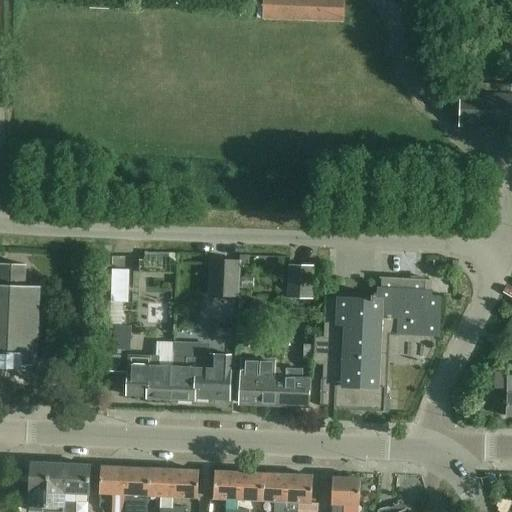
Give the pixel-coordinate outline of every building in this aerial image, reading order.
[(344,20),(344,0),(262,0),(262,4),(258,4),(258,14),(260,14),(260,18),(344,20)] [(511,126),(511,93),(510,93),(511,83),(466,82),(466,91),(461,91),(460,125),(511,126)] [(181,263),(181,247),(150,246),(149,262),(181,263)] [(239,298),(242,260),(212,259),(210,297),(239,298)] [(33,363),(37,286),(26,286),(27,281),(23,281),(23,264),(0,263),(0,365),(8,366),(9,366),(20,367),(20,363),(33,363)] [(133,299),(134,265),(116,265),(115,298),(133,299)] [(287,297),(312,298),(313,266),(288,265),(287,297)] [(322,378),(320,406),(383,409),(386,333),(399,333),(399,332),(437,334),(438,298),(429,298),(429,292),(426,292),(427,285),(427,279),(379,277),(379,295),(372,295),(372,300),(325,298),(324,336),(324,337),(336,338),(335,379),(322,378)] [(113,326),(112,350),(121,350),(130,350),(130,326),(122,326),(113,326)] [(313,360),(312,365),(314,366),(314,364),(322,364),(322,378),(335,379),(336,338),(324,337),(324,336),(315,336),(315,334),(314,334),(313,345),(313,360)] [(303,344),(302,360),(313,360),(313,345),(303,344)] [(209,359),(186,358),(187,353),(172,353),(170,399),(193,400),(193,397),(228,399),(230,351),(209,350),(209,359)] [(146,398),(170,399),(172,353),(158,352),(157,356),(128,354),(126,397),(146,398)] [(308,405),(309,379),(300,379),(301,370),(275,369),(275,363),(241,361),(239,402),(308,405)] [(511,414),(511,370),(508,371),(508,373),(494,373),(492,392),(507,393),(506,414),(511,414)] [(48,511),(47,511),(62,511),(63,501),(64,501),(64,493),(63,492),(64,464),(31,462),(29,511),(48,511)] [(89,465),(64,464),(63,492),(64,493),(64,501),(63,501),(62,511),(73,511),(75,493),(88,493),(89,465)] [(111,511),(122,511),(124,494),(125,467),(100,465),(99,493),(112,493),(111,511)] [(149,468),(125,467),(124,494),(122,511),(134,511),(135,495),(148,495),(149,468)] [(172,504),(172,496),(173,469),(149,468),(148,495),(161,496),(161,504),(172,504)] [(173,469),(172,496),(196,497),(198,470),(173,469)] [(238,499),(239,471),(214,470),(213,498),(227,499),(238,499)] [(239,471),(238,499),(262,500),(264,472),(239,471)] [(286,501),(287,473),(264,472),(262,500),(286,501)] [(311,502),(312,475),(287,473),(286,501),(285,511),(296,511),(297,502),(311,502)] [(332,503),(331,511),(357,511),(359,509),(360,506),(358,504),(359,477),(332,476),(330,503),(332,503)] [(237,511),(237,507),(238,499),(227,499),(226,511),(237,511)]
